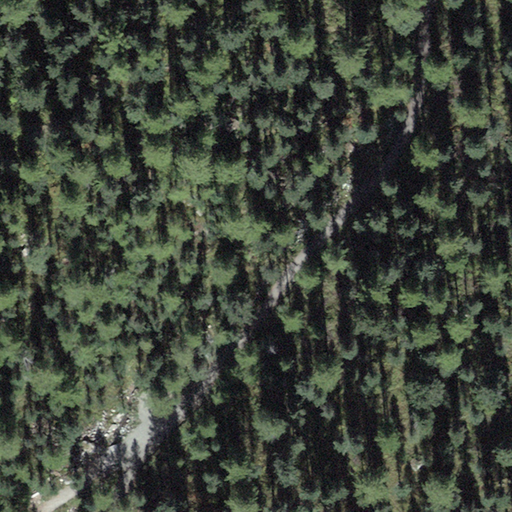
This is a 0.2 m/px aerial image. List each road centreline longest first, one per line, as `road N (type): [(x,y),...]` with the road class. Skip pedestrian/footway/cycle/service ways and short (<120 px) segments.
road 1 (track): [(143,439),(201,385),(388,164),(418,90),(435,0)]
road 2 (track): [(143,439),(40,511)]
